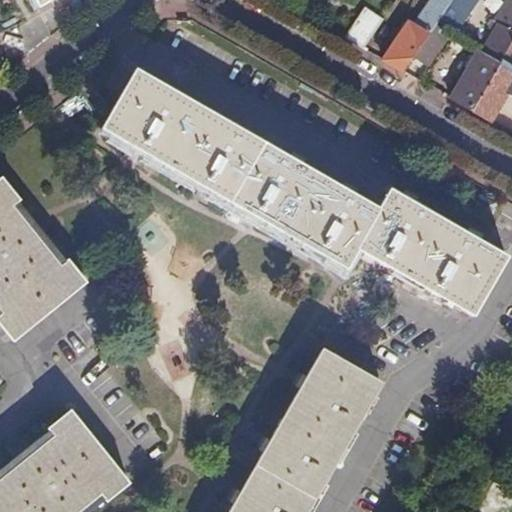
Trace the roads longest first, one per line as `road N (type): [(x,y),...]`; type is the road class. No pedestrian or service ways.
road 1 (residential): [(218,0),(511,169)]
road 2 (residential): [(135,0),(0,106)]
